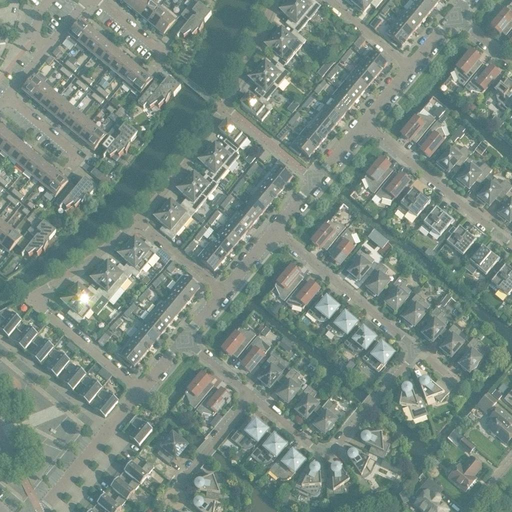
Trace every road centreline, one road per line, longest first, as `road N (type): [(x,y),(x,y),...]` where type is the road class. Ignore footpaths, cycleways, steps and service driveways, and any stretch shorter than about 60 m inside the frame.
road 1 (residential): [(139,221),(34,302),(140,391)]
road 2 (residential): [(275,0),(225,113),(139,221)]
road 3 (residential): [(252,397),(316,450),(331,449),(417,349)]
road 4 (residential): [(511,246),(366,125)]
road 5 (residential): [(417,349),(274,231)]
road 6 (tertiary): [(41,511),(140,391)]
road 7 (tertiary): [(274,231),(366,125)]
road 8 (residential): [(176,490),(252,397)]
